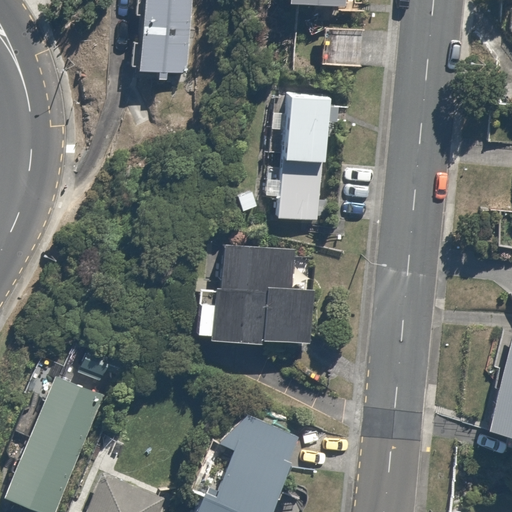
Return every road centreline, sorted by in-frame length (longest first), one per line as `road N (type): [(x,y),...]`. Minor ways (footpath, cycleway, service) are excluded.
road 1 (tertiary): [(383,511),(433,0)]
road 2 (tertiary): [(0,53),(17,93),(25,148),(0,241)]
